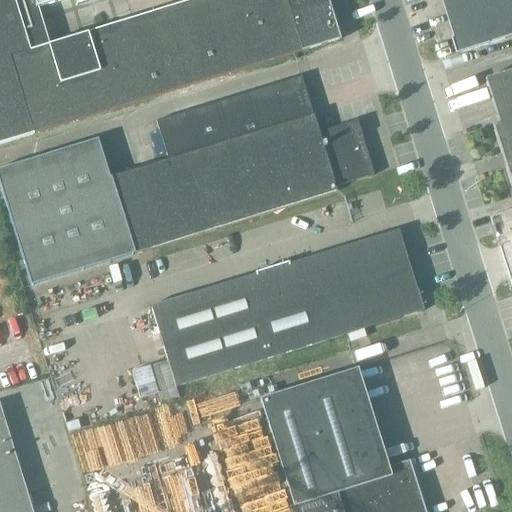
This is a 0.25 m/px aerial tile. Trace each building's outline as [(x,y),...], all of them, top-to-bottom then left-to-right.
[(33,8),(60,0),(69,0),(71,6),(90,0),(0,0),(0,144),(66,125),(335,41),(322,0),(192,0),(45,46),(33,8)] [(511,0),(445,0),(462,52),(511,36),(511,0)] [(492,126),(511,188),(511,72),(485,81),(499,124),(492,126)] [(168,161),(110,178),(98,140),(0,170),(0,184),(31,287),(134,255),(337,193),(335,188),(373,176),(357,123),(319,135),(301,78),(156,122),(168,161)] [(334,237),(315,243),(296,249),(277,255),(258,261),(239,267),(220,272),(201,278),(182,284),(162,290),(143,296),(124,302),(105,308),(86,314),(67,320),(47,326),(59,364),(71,402),(91,396),(110,390),(129,384),(148,378),(167,372),(186,367),(205,361),(224,355),(243,349),(263,343),(282,337),(301,331),(320,325),(339,319),(358,314),(377,308),(411,297),(405,278),(399,259),(393,240),(387,221),(354,231),(334,237)] [(425,511),(409,462),(388,469),(358,370),(260,401),(295,511),(425,511)] [(0,511),(31,511),(0,410),(0,511)]
